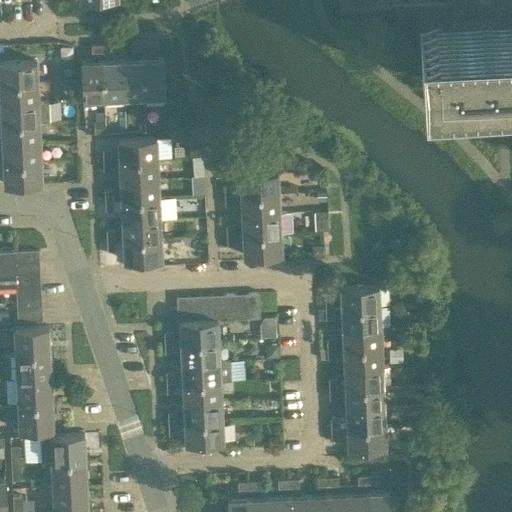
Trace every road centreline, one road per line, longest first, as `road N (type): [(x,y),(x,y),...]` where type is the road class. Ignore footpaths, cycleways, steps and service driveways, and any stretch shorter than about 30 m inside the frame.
road 1 (residential): [(143,467),(314,463),(304,279),(81,287)]
road 2 (residential): [(143,467),(81,287)]
road 3 (residential): [(81,287),(55,213),(44,204),(0,206)]
